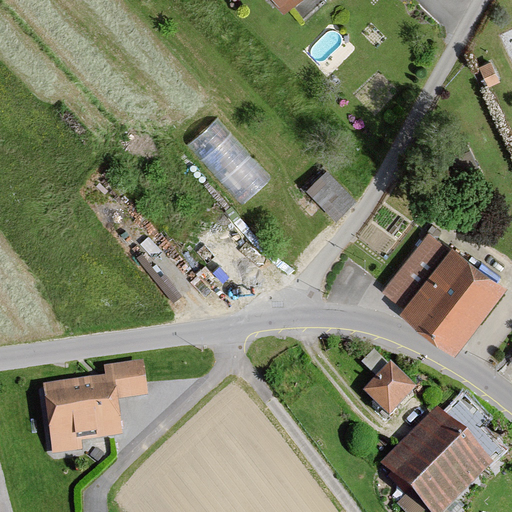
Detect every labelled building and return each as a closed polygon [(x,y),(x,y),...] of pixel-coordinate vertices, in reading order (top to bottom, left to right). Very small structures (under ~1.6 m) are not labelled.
[(276,0),(259,0),(267,9),(276,0)] [(187,138),(241,199),(271,172),(217,112),(187,138)] [(330,161),(309,180),(338,211),(359,192),(330,161)] [(451,347),(500,285),(429,229),(380,291),(451,347)] [(103,369),(104,379),(39,389),(49,455),(80,450),(78,443),(115,438),(109,399),(143,394),(139,364),(103,369)] [(413,390),(387,365),(359,395),(386,419),(413,390)] [(441,421),(432,413),(377,468),(421,511),(437,511),(503,447),(458,403),(441,421)]
